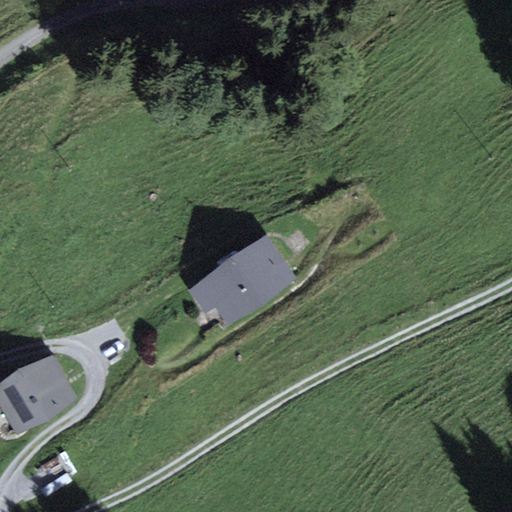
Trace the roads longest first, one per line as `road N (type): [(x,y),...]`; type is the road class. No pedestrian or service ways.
road 1 (track): [(511,284),(335,369),(88,511)]
road 2 (track): [(0,507),(2,488),(27,454),(87,407),(98,385),(91,360),(72,349),(47,343),(0,358)]
road 3 (unclassified): [(0,58),(68,16),(122,0)]
